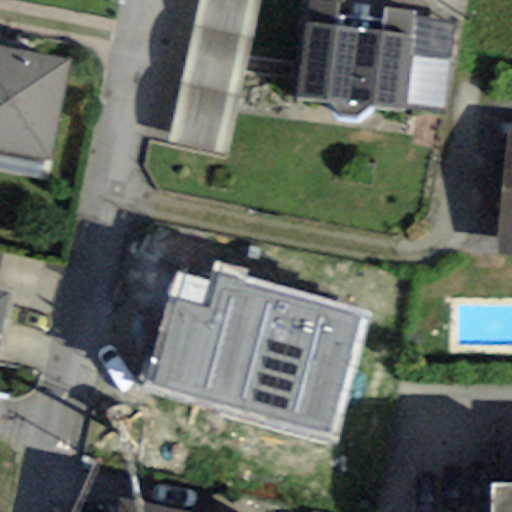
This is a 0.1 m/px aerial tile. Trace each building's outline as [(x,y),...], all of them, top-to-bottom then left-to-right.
[(201,0),(170,145),(228,157),(261,0),(201,0)] [(329,0),(307,0),(295,98),(405,113),(408,104),(418,23),(419,12),(329,0)] [(445,109),(456,28),(418,23),(408,104),(445,109)] [(70,61),(0,47),(0,150),(51,161),(70,61)] [(511,134),(508,135),(497,252),(511,253),(511,134)] [(337,444),(372,316),(247,278),(251,269),(217,260),(210,283),(177,274),(145,385),(337,444)] [(0,344),(11,292),(0,290),(0,344)] [(511,511),(511,485),(491,485),(491,511),(511,511)] [(177,511),(120,500),(117,511),(177,511)]
